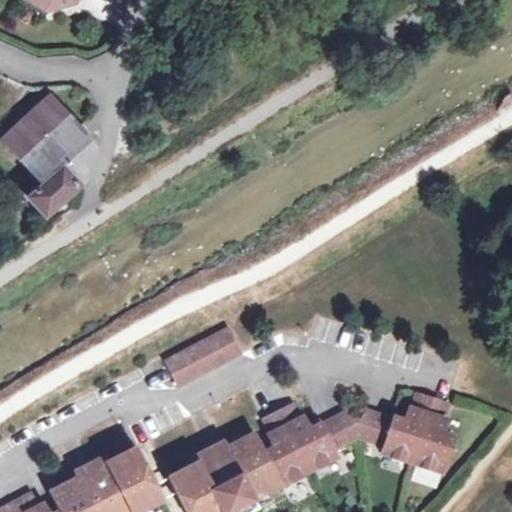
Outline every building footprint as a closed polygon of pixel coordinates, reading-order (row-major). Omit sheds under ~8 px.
[(40,0),(42,7),(47,9),(67,3),(69,0),(40,0)] [(2,137),(19,156),(65,116),(47,96),(2,137)] [(65,116),(19,156),(43,183),(27,196),(44,216),(80,183),(93,145),(65,116)] [(226,327),(164,360),(177,386),(240,354),(239,352),(226,327)] [(453,438),(446,436),(439,434),(449,406),(416,394),(407,423),(365,409),(361,419),(351,420),(347,412),(306,432),(292,406),(265,419),(278,447),(263,454),(253,434),(227,448),(196,464),(170,477),(186,511),(250,511),(257,509),(252,500),(268,491),(336,456),(332,450),(358,437),(384,445),(382,453),(442,472),(453,438)] [(222,439),(207,447),(192,455),(196,464),(227,448),(222,439)] [(107,462),(78,477),(76,478),(49,492),(60,511),(57,511),(35,511),(26,494),(0,507),(0,511),(137,511),(148,507),(161,500),(133,448),(107,462)] [(72,470),(76,478),(78,477),(107,462),(103,454),(72,470)] [(415,465),(411,478),(429,484),(434,471),(415,465)] [(273,501),(268,491),(252,500),(257,509),(273,501)]
